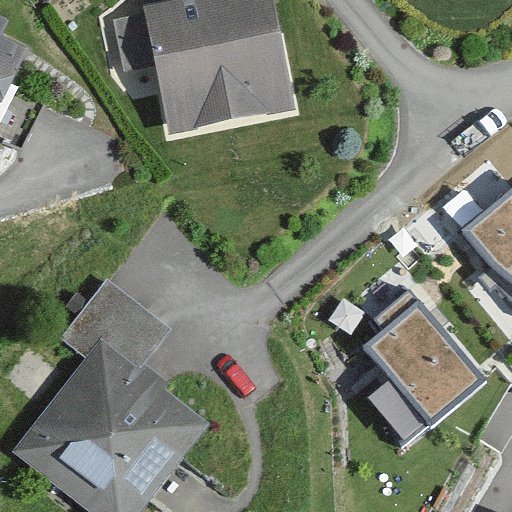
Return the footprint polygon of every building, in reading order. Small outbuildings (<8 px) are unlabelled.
[(138,0),(151,18),(152,23),(115,29),(125,85),(164,79),(175,142),(304,121),(283,0),(138,0)] [(21,30),(0,20),(0,152),(42,65),(12,50),(21,30)] [(511,189),(471,223),(499,255),(511,264),(511,189)] [(176,341),(112,291),(65,350),(89,369),(16,461),(80,511),(156,511),(219,433),(147,377),(176,341)] [(477,370),(419,302),(374,340),(431,408),(477,370)]
